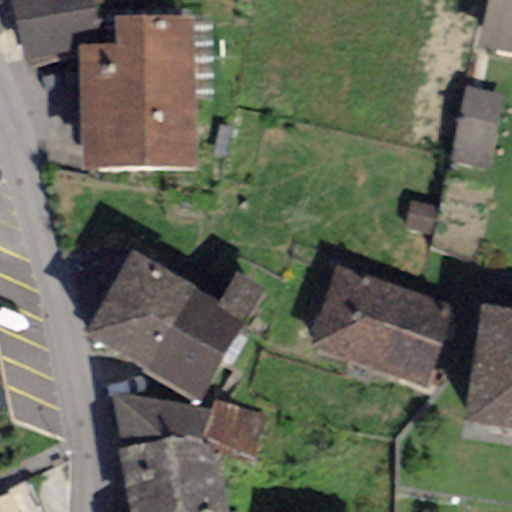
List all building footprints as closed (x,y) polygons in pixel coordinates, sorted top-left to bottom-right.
[(89,0),(7,0),(22,63),(100,45),(89,0)] [(511,0),(486,0),(474,56),(511,64),(511,0)] [(113,54),(78,56),(84,181),(197,175),(189,23),(112,26),(113,54)] [(503,101),(464,93),(450,164),(488,172),(503,101)] [(434,209),(409,204),(404,229),(429,234),(434,209)] [(217,312),(132,263),(82,347),(195,413),(263,295),(236,280),(217,312)] [(457,320),(335,277),(308,352),(431,395),(457,320)] [(511,320),(480,316),(464,435),(511,442),(511,320)] [(128,511),(229,511),(216,442),(119,460),(128,511)] [(0,511),(38,511),(29,487),(0,499),(0,511)]
